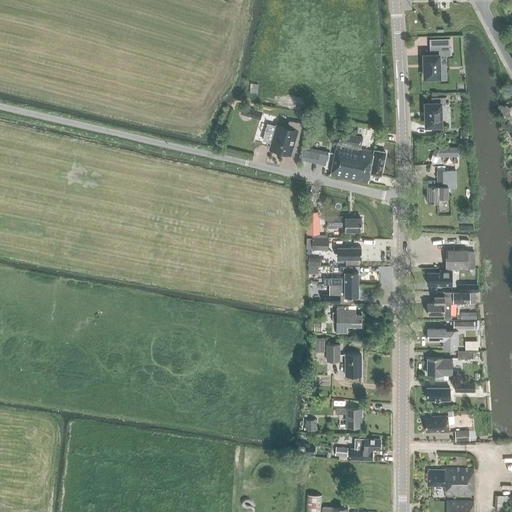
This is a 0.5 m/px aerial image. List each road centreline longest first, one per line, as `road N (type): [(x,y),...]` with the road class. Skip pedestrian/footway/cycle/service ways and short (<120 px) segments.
road 1 (unclassified): [(402,197),(0,107)]
road 2 (secondary): [(402,511),(402,197)]
road 3 (secondary): [(402,197),(395,0)]
